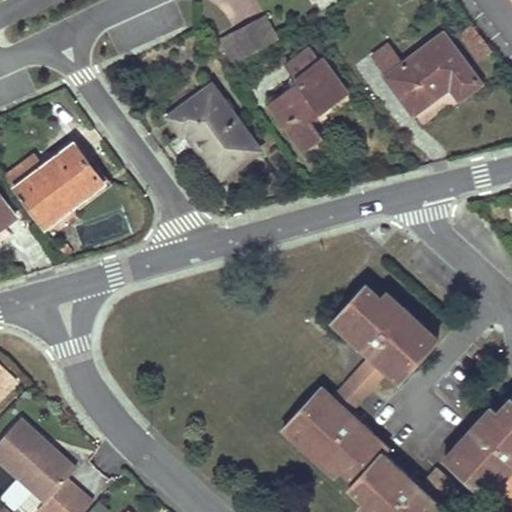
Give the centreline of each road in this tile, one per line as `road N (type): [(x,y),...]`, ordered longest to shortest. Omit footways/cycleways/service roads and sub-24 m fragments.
road 1 (residential): [(190,251),(166,191),(59,39)]
road 2 (residential): [(190,251),(420,191)]
road 3 (residential): [(74,349),(89,392),(209,511)]
road 4 (residential): [(511,311),(503,293),(434,234),(420,191)]
